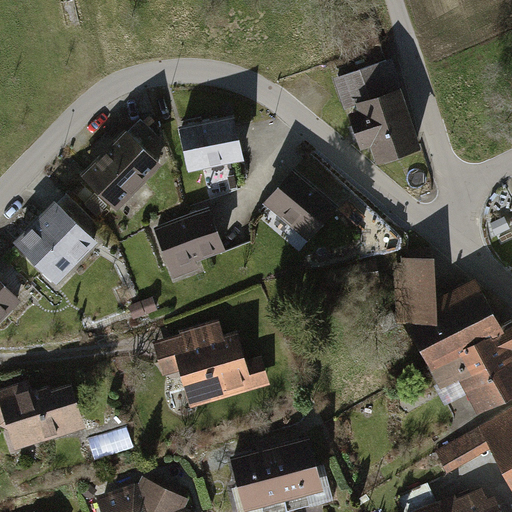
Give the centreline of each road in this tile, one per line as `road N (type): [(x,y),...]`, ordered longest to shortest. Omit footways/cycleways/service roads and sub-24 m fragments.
road 1 (residential): [(440,235),(258,86),(219,74),(137,78),(90,103),(0,197)]
road 2 (track): [(394,0),(445,168),(467,185)]
